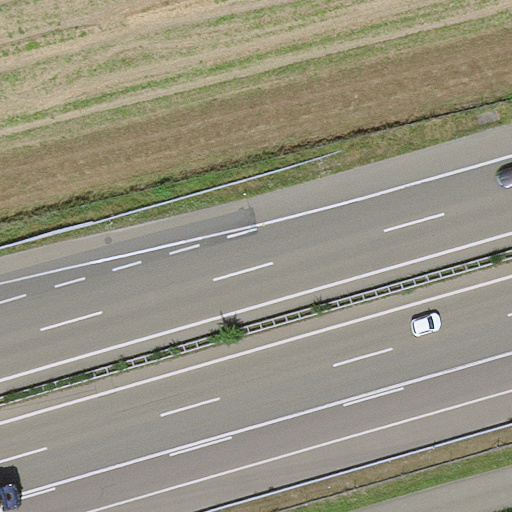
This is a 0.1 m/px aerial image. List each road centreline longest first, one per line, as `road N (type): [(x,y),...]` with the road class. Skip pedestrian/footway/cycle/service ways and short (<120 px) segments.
road 1 (motorway): [(0,460),(511,310)]
road 2 (motorway): [(511,196),(0,340)]
